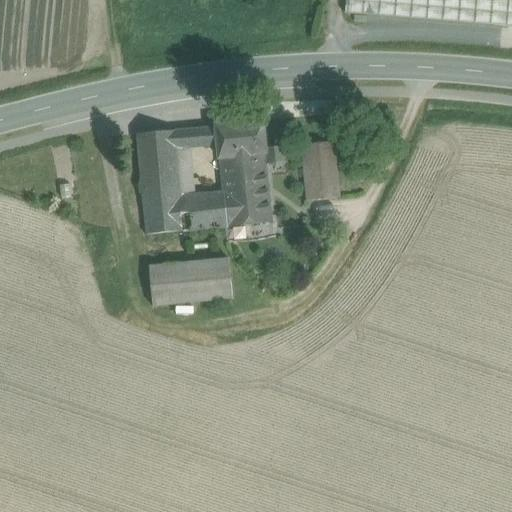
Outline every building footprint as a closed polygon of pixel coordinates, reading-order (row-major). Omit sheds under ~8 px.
[(511,0),(345,0),(345,14),(511,27),(511,0)] [(262,121),(216,126),(216,128),(218,145),(219,159),(264,154),(266,154),(265,149),(262,121)] [(216,128),(175,132),(176,149),(191,148),(218,145),(216,128)] [(175,131),(137,134),(146,235),(182,232),(182,208),(182,207),(176,149),(175,132),(175,131)] [(334,142),(300,146),(306,200),(339,196),(334,142)] [(284,147),(265,149),(266,154),(264,154),(265,164),(285,162),(284,147)] [(191,148),(176,149),(181,197),(196,195),(191,148)] [(264,154),(221,159),(224,192),(196,195),(181,197),(182,207),(182,208),(182,232),(271,223),(265,164),(264,154)] [(229,259),(149,267),(153,307),(233,299),(229,259)]
